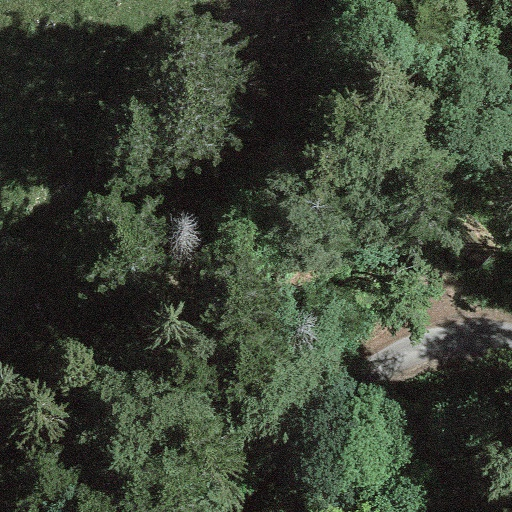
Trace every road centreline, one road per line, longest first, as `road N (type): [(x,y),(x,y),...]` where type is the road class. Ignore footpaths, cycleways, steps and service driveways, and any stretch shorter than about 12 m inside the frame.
road 1 (track): [(255,0),(0,282)]
road 2 (unclassified): [(511,340),(414,343),(375,365),(224,511)]
